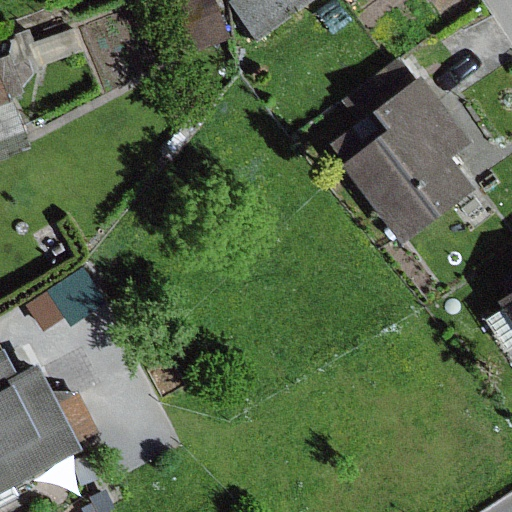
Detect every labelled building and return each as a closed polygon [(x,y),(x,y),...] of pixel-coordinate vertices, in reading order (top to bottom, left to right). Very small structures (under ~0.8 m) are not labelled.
[(185,0),(204,50),(231,40),(216,0),(185,0)] [(232,0),(229,3),(258,43),(317,0),(232,0)] [(0,142),(23,135),(11,100),(23,96),(10,57),(0,60),(0,142)] [(357,122),(328,144),(403,245),(476,191),(451,158),(470,143),(421,78),(417,81),(399,57),(341,100),(357,122)] [(85,268),(49,292),(71,326),(108,303),(85,268)] [(511,276),(503,282),(511,296),(497,305),(511,328),(511,276)] [(0,494),(84,452),(40,364),(19,375),(6,350),(0,352),(0,494)]
